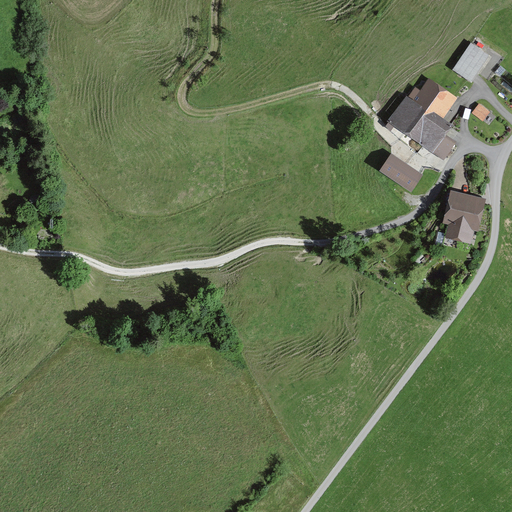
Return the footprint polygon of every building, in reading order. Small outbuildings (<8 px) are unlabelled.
[(471,44),(453,69),(468,79),(485,53),(471,44)] [(408,98),(407,97),(390,122),(443,158),(453,142),(443,135),(449,126),(436,117),(438,115),(439,116),(450,99),(438,90),(440,88),(428,80),(420,91),(415,87),(408,98)] [(482,119),(488,112),(478,105),(473,111),(482,119)] [(420,175),(392,156),(382,170),(410,189),(420,175)] [(480,202),(453,196),(448,220),(452,221),(449,234),(466,238),(469,226),(474,227),(480,202)] [(445,233),(438,232),(435,244),(442,246),(445,233)]
